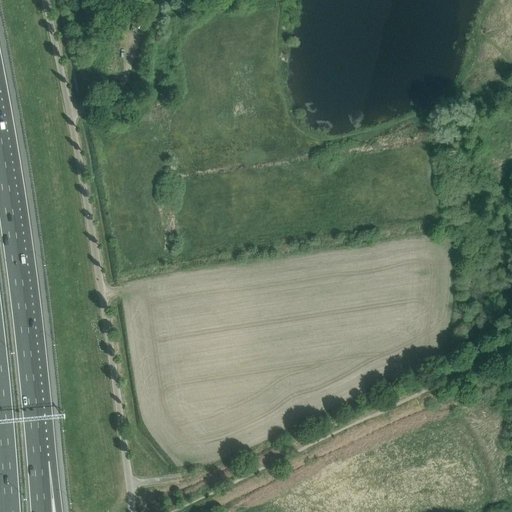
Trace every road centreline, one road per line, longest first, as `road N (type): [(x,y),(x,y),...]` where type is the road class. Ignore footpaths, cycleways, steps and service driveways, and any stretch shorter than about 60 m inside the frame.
road 1 (unclassified): [(132,511),(113,359),(44,0)]
road 2 (motorway): [(37,460),(0,150)]
road 3 (track): [(70,112),(111,103),(151,20),(165,7),(198,0)]
